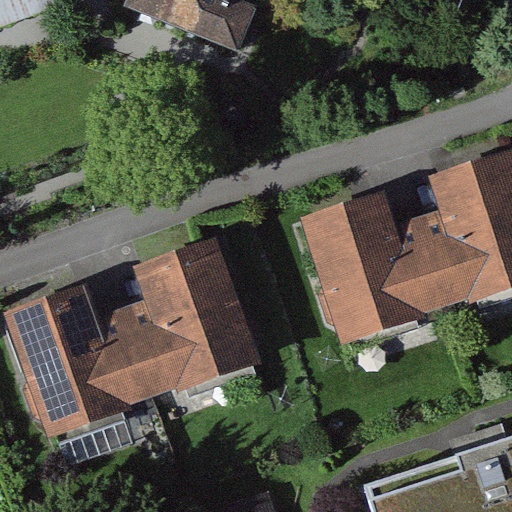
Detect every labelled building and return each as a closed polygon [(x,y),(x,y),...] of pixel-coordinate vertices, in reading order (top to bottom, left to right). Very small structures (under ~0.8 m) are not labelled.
[(259,0),(146,0),(139,23),(241,56),(259,0)] [(307,229),(349,357),(511,303),(511,162),(445,184),(457,220),(405,236),(393,201),(307,229)] [(12,321),(53,449),(271,379),(229,251),(149,277),(161,312),(109,329),(98,293),(12,321)] [(511,511),(511,451),(371,497),(376,511),(511,511)] [(226,511),(290,511),(272,467),(218,488),(226,511)]
